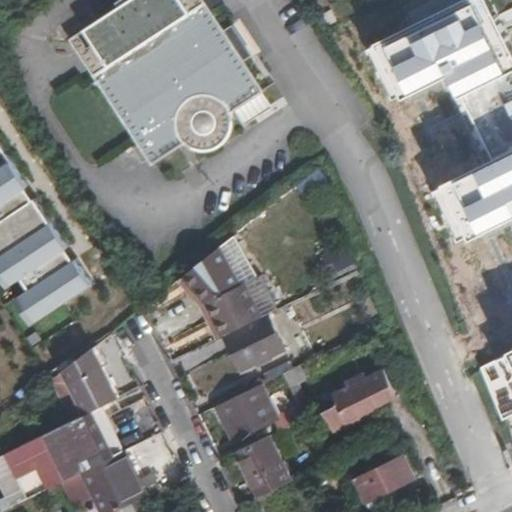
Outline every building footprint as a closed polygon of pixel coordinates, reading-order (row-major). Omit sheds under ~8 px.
[(203,0),(132,0),(73,40),(80,50),(90,67),(138,140),(153,164),(185,143),(188,146),(193,149),(198,151),(204,151),(210,151),(215,150),(221,147),(225,143),(229,139),(232,134),(234,128),(234,122),(233,116),(232,113),(237,109),(247,124),(270,109),(261,94),(263,92),(244,63),(224,32),(203,0)] [(511,66),(511,46),(490,0),(461,0),(372,45),(396,96),(404,92),(407,97),(450,73),(460,92),(511,66)] [(15,19),(9,11),(0,16),(0,27),(1,28),(15,19)] [(0,259),(39,318),(95,283),(0,139),(0,259)] [(511,148),(446,181),(474,237),(511,217),(511,148)] [(309,196),(330,179),(320,167),(300,185),(309,196)] [(352,243),(323,251),(330,276),(359,268),(352,243)] [(251,278),(223,244),(217,249),(185,275),(206,300),(243,282),(245,281),(251,278)] [(206,300),(223,336),(226,335),(263,317),(245,281),(243,282),(206,300)] [(288,349),(270,314),(263,317),(226,335),(243,371),(288,349)] [(87,353),(52,381),(74,421),(89,414),(73,383),(96,371),(103,367),(110,363),(98,344),(87,353)] [(73,383),(89,414),(110,403),(119,399),(103,367),(96,371),(73,383)] [(340,405),(324,413),(334,433),(351,425),(349,421),(399,396),(386,368),(369,377),(366,373),(346,383),(348,388),(334,395),(340,405)] [(277,414),(262,384),(217,406),(234,441),(276,420),(279,419),(277,414)] [(8,454),(30,499),(62,484),(81,474),(86,472),(126,453),(133,449),(110,403),(89,414),(74,421),(8,454)] [(300,404),(277,414),(279,419),(276,420),(281,430),(299,421),(307,417),(300,404)] [(293,479),(271,435),(240,450),(261,495),(289,481),(293,479)] [(86,472),(106,511),(115,511),(131,504),(147,496),(126,453),(86,472)] [(416,477),(405,455),(356,480),(368,502),(416,477)] [(86,484),(81,474),(62,484),(67,494),(86,484)]
